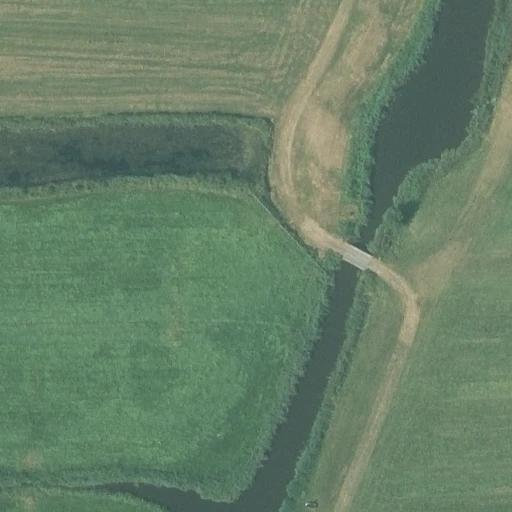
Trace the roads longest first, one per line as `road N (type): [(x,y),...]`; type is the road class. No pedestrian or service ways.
road 1 (track): [(346,0),(288,124),(282,184),(290,211),(309,232),(387,272),(409,318),(341,511)]
road 2 (track): [(511,112),(489,173),(401,289)]
